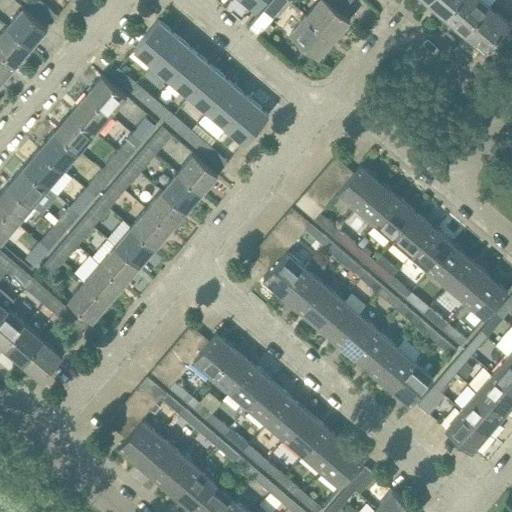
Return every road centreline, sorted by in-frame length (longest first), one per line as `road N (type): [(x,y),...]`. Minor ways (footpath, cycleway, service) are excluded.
road 1 (residential): [(473,508),(189,267)]
road 2 (residential): [(39,441),(189,267)]
road 3 (residential): [(505,120),(394,30),(338,94)]
road 4 (residential): [(189,267),(321,113)]
road 5 (residential): [(0,141),(122,0)]
road 6 (residential): [(321,113),(188,0)]
road 7 (residential): [(338,94),(448,185)]
